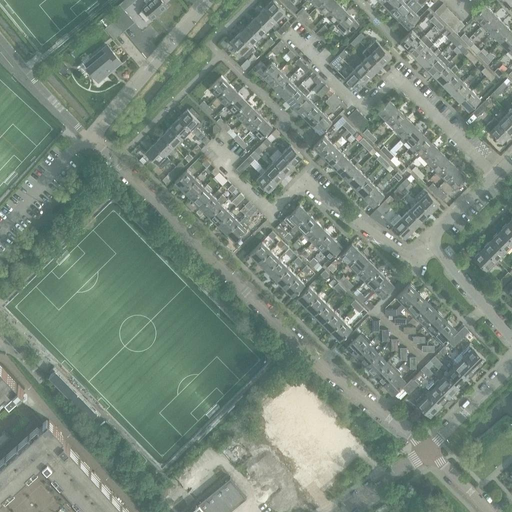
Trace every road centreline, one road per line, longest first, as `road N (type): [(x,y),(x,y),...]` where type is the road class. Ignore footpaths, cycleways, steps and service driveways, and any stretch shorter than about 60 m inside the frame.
road 1 (residential): [(427,451),(307,353),(87,134),(204,0)]
road 2 (residential): [(491,178),(395,79),(364,109),(290,34)]
road 3 (residential): [(217,154),(270,211),(307,184),(390,245),(419,256)]
road 4 (residential): [(136,511),(0,358)]
road 5 (residential): [(425,360),(375,309),(419,256)]
